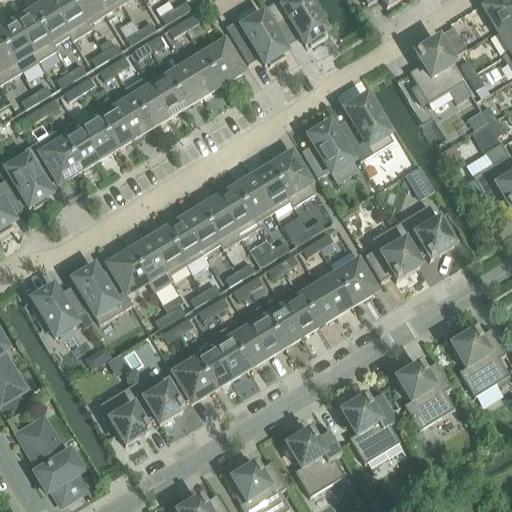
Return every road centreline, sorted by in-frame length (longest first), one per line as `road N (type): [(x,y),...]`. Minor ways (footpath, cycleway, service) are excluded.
road 1 (residential): [(0,278),(55,258),(469,0)]
road 2 (residential): [(108,511),(511,272)]
